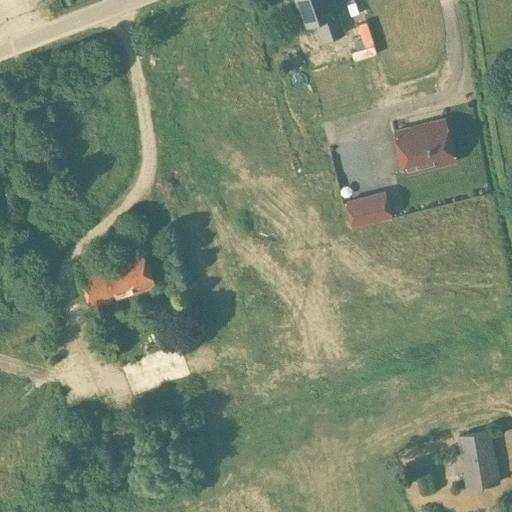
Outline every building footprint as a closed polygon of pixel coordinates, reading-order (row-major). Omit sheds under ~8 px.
[(323,39),(343,32),(334,5),(329,7),(326,0),(300,0),(308,22),(316,19),(323,39)] [(405,173),(456,160),(446,118),(394,131),(405,173)] [(393,214),(386,189),(348,199),(354,224),(393,214)] [(88,312),(152,283),(137,250),(73,279),(88,312)] [(177,343),(116,361),(127,397),(188,378),(177,343)] [(467,486),(499,481),(496,464),(495,464),(489,430),(459,435),(467,486)] [(254,495),(318,475),(312,455),(248,475),(254,495)]
